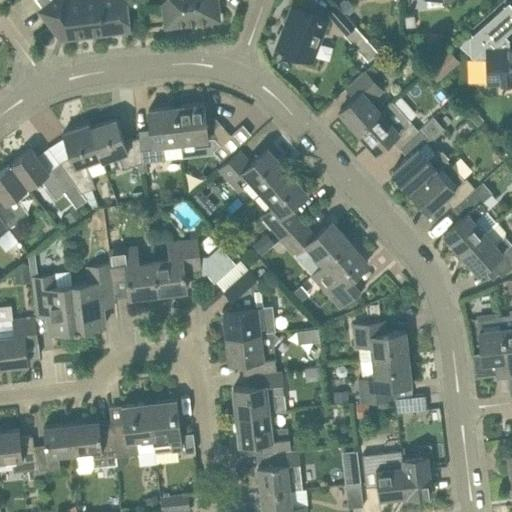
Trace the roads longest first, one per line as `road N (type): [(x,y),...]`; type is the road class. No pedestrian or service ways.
road 1 (tertiary): [(238,72),(288,109),(426,267),(450,332),(460,409)]
road 2 (residential): [(215,511),(192,356),(176,349),(119,355),(76,391),(0,399)]
road 3 (tertiary): [(46,85),(175,65),(238,72)]
